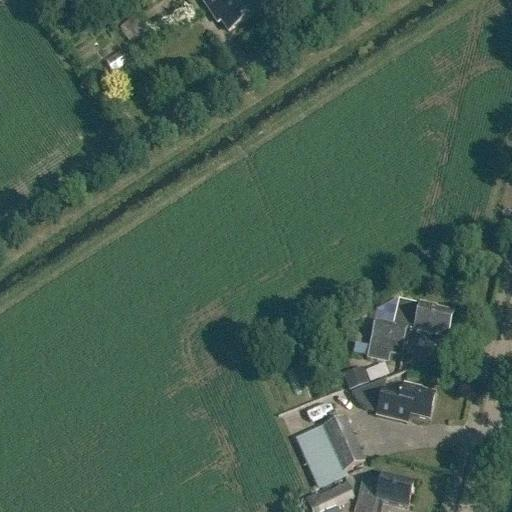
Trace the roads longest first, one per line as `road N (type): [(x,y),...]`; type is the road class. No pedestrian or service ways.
road 1 (unclassified): [(0,233),(361,0)]
road 2 (tertiary): [(468,511),(511,335)]
